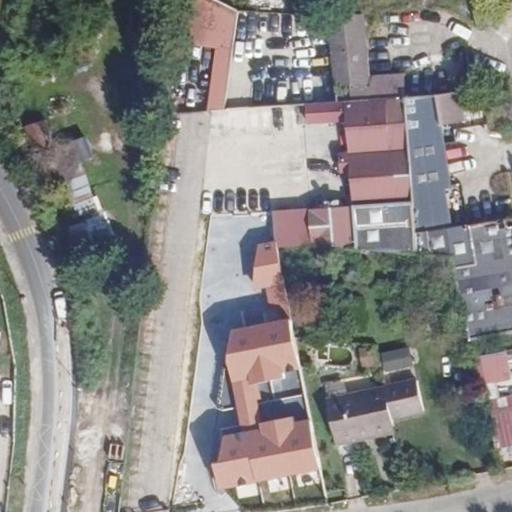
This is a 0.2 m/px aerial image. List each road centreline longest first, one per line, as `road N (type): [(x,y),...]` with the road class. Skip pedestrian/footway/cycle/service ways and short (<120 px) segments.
road 1 (unknown): [(322,156),(247,158),(212,168),(190,189),(154,511)]
road 2 (tertiary): [(0,190),(49,313),(54,412),(42,511)]
